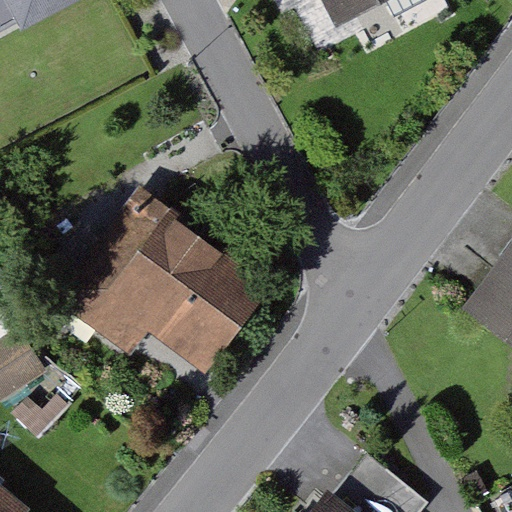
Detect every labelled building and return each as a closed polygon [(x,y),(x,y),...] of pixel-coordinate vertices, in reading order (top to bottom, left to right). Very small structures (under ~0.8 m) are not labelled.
[(81,0),(22,0),(36,24),(81,0)] [(404,0),(334,0),(350,29),(404,0)] [(275,279),(150,193),(76,300),(201,386),(275,279)] [(511,275),(486,308),(511,328),(511,275)] [(58,365),(31,323),(0,342),(0,379),(10,395),(58,365)] [(444,511),(384,461),(340,511),(444,511)] [(29,511),(0,486),(0,511),(29,511)]
